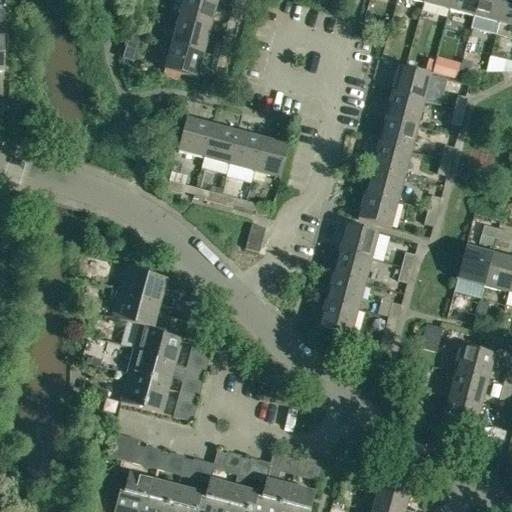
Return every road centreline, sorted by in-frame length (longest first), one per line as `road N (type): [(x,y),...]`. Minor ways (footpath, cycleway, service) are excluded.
road 1 (residential): [(237,296),(158,222),(0,161)]
road 2 (residential): [(237,296),(283,255),(304,210),(343,49)]
road 3 (residential): [(350,414),(237,296)]
road 4 (residential): [(459,482),(398,453),(350,414)]
